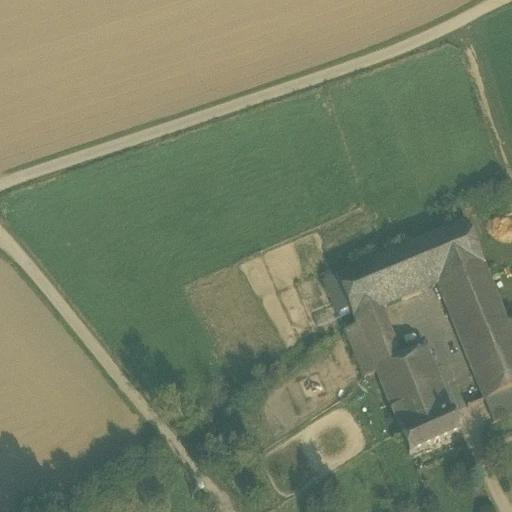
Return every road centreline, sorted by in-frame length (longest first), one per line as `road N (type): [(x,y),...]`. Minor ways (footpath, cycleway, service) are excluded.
road 1 (track): [(511,0),(0,189)]
road 2 (track): [(0,234),(227,511)]
